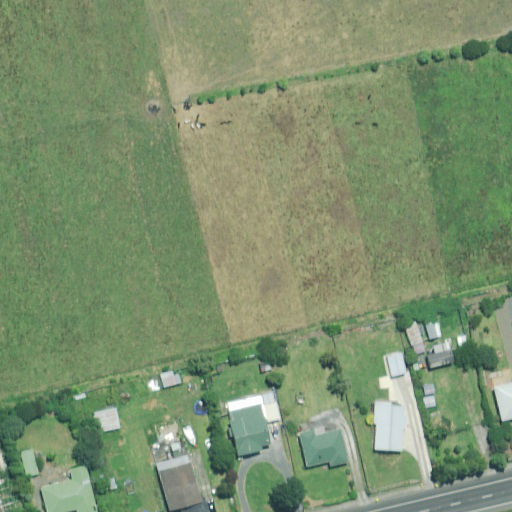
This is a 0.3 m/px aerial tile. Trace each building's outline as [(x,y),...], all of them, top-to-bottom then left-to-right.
[(450,332),(447,315),(434,318),(438,334),(450,332)] [(439,340),(433,319),(423,322),(429,342),(439,340)] [(410,347),(422,344),(416,322),(401,326),(408,348),(410,347)] [(422,344),(410,347),(413,357),(425,353),(422,344)] [(452,362),(448,350),(425,356),(429,369),(452,362)] [(405,374),(400,353),(385,357),(389,377),(405,374)] [(172,376),(170,372),(158,376),(162,389),(180,384),(178,375),(172,376)] [(210,372),(202,375),(213,419),(222,417),(210,372)] [(511,382),(492,387),(500,421),(511,418),(511,382)] [(278,420),(272,393),(225,403),(236,456),(269,449),(264,423),(278,420)] [(438,406),(434,395),(423,399),(426,410),(438,406)] [(390,403),(375,403),(374,450),(401,451),(401,428),(404,428),(404,407),(390,407),(390,403)] [(119,429),(115,409),(92,413),(96,433),(119,429)] [(324,433),(322,426),(310,429),(311,431),(299,434),(307,467),(328,462),(329,467),(347,463),(340,430),(324,433)] [(173,461),(167,442),(149,447),(155,466),(169,511),(176,509),(176,511),(207,511),(203,499),(200,500),(187,456),(173,461)] [(37,475),(31,450),(20,453),(25,477),(37,475)] [(94,511),(84,467),(69,470),(72,481),(40,489),(45,511),(66,511),(75,510),(75,511),(94,511)] [(118,489),(116,478),(105,481),(108,492),(118,489)]
